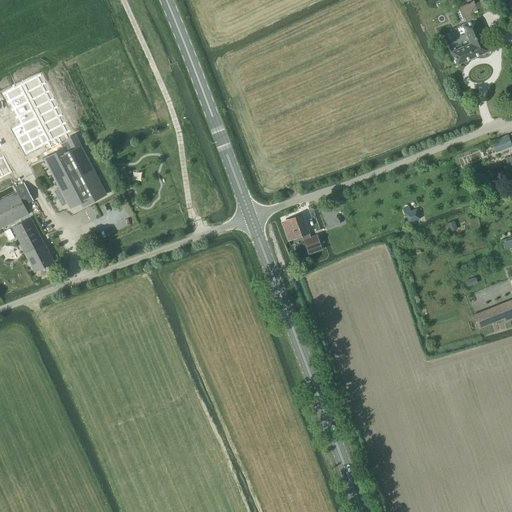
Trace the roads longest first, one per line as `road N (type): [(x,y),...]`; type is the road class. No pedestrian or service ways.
road 1 (primary): [(361,511),(250,217)]
road 2 (unclassified): [(250,217),(511,121)]
road 3 (unclassified): [(0,309),(250,217)]
road 4 (track): [(124,0),(178,127),(199,236)]
road 5 (primary): [(250,217),(163,0)]
